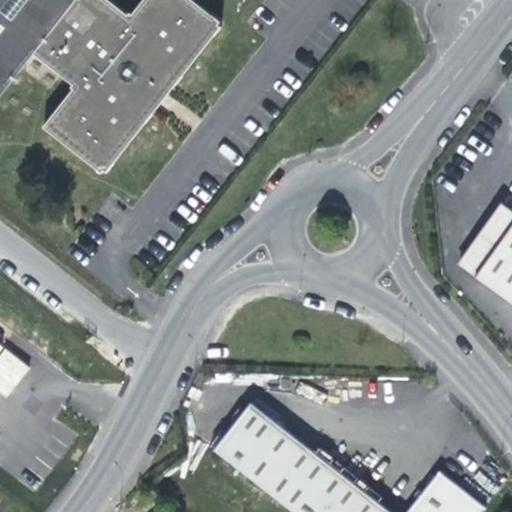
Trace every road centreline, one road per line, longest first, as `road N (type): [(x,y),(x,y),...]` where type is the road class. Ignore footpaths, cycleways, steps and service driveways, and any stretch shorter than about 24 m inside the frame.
road 1 (unclassified): [(79,511),(211,284)]
road 2 (unclassified): [(413,307),(511,421)]
road 3 (unclassified): [(509,0),(420,120)]
